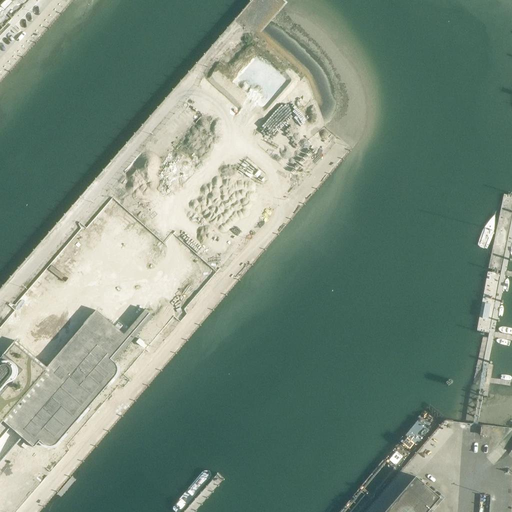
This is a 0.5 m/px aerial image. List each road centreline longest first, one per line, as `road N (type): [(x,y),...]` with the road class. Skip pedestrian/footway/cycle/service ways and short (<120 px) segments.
road 1 (unclassified): [(14,511),(292,184)]
road 2 (residential): [(0,324),(207,83)]
